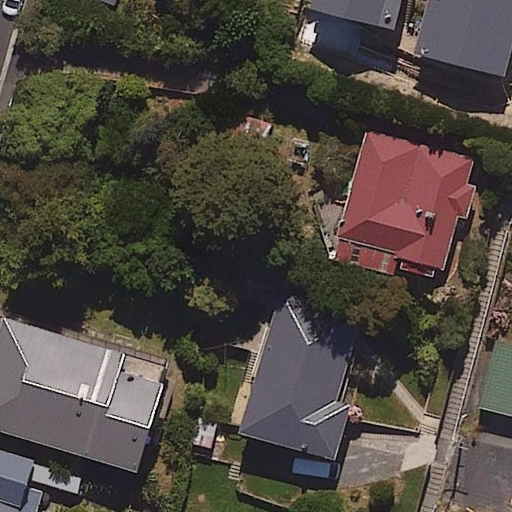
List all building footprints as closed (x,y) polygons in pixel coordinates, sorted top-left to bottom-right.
[(455,213),(465,216),(473,183),(465,181),(471,159),(361,129),(327,253),(387,270),(390,259),(439,272),(455,213)] [(363,313),(283,290),(247,423),(342,449),(356,398),(341,394),(363,313)] [(174,356),(4,313),(0,328),(0,420),(148,458),(174,356)] [(511,342),(491,337),(474,404),(511,413),(511,342)] [(86,468),(0,441),(0,511),(43,511),(53,483),(79,492),(86,468)]
